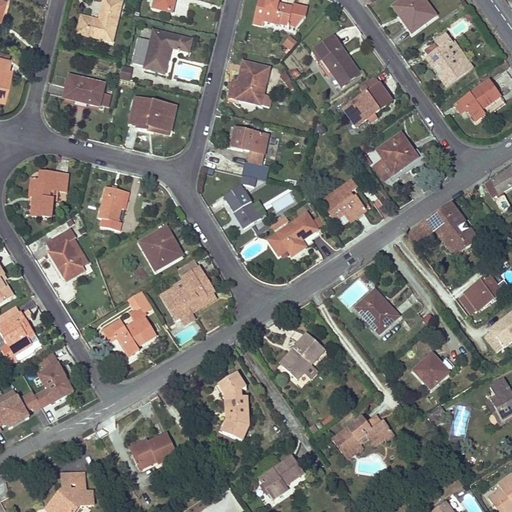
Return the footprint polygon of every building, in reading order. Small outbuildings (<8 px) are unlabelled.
[(82,18),(78,34),(112,42),(121,3),(109,0),(104,0),(99,21),(82,18)] [(172,13),(175,0),(155,0),(153,8),(172,13)] [(422,0),(402,0),(394,6),(408,25),(407,27),(412,34),(435,17),(422,0)] [(259,2),(252,25),(262,28),(263,23),(289,30),(290,28),(296,29),(305,18),(307,10),(293,7),(292,10),(278,6),(278,4),(267,1),(266,4),(259,2)] [(138,38),(132,64),(145,67),(144,69),(165,74),(171,48),(188,52),(191,41),(153,32),(151,41),(138,38)] [(292,52),(298,42),(289,36),(282,46),(292,52)] [(438,50),(429,57),(426,59),(446,87),(472,68),(465,59),(464,60),(458,64),(446,48),(452,44),(446,36),(435,44),(438,50)] [(332,39),(313,53),(319,63),(322,61),(341,88),(359,76),(332,39)] [(461,50),(469,46),(466,39),(458,43),(461,50)] [(435,44),(425,51),(429,57),(438,50),(435,44)] [(452,44),(446,48),(458,64),(464,60),(452,44)] [(0,50),(0,56),(8,58),(10,53),(0,50)] [(8,58),(0,56),(0,94),(5,95),(11,68),(7,68),(10,58),(8,58)] [(244,76),(238,101),(260,107),(263,95),(269,70),(244,64),(241,75),(244,76)] [(131,71),(121,69),(119,80),(129,82),(131,71)] [(227,99),(238,101),(244,76),(241,75),(238,75),(237,81),(233,83),(231,83),(227,99)] [(99,107),(102,95),(104,85),(69,77),(65,99),(99,107)] [(355,128),(367,120),(373,116),(391,103),(374,79),(360,89),(365,96),(343,111),(355,128)] [(470,95),(461,101),(467,110),(475,122),(485,115),(481,111),(499,98),(488,81),(470,94),(470,95)] [(102,95),(99,107),(108,108),(110,97),(102,95)] [(263,95),(260,107),(271,109),(273,98),(263,95)] [(137,129),(146,131),(147,127),(170,132),(176,108),(136,99),(130,124),(138,126),(137,129)] [(467,110),(461,101),(455,105),(461,115),(467,110)] [(373,116),(367,120),(370,124),(376,120),(373,116)] [(147,127),(146,131),(169,136),(170,132),(147,127)] [(235,130),(232,145),(251,149),(250,153),(247,168),(260,171),(267,138),(235,130)] [(401,136),(377,152),(393,176),(416,159),(401,136)] [(511,170),(496,180),(502,193),(511,187),(511,170)] [(32,182),(30,197),(34,198),(32,217),(52,218),(54,201),(50,200),(51,191),(66,193),(68,176),(41,174),(40,182),(32,182)] [(246,178),(245,184),(245,186),(255,188),(257,181),(246,178)] [(491,199),(495,197),(501,194),(502,193),(496,180),(484,186),(491,199)] [(350,196),(357,191),(351,183),(321,204),(335,223),(345,215),(350,224),(365,214),(354,198),(352,200),(350,196)] [(120,223),(123,210),(127,193),(106,188),(99,219),(102,220),(100,228),(121,233),(123,224),(120,223)] [(224,197),(236,218),(239,223),(243,230),(260,219),(240,188),(224,197)] [(370,210),(357,191),(350,196),(352,200),(354,198),(365,214),(370,210)] [(496,198),(496,199),(503,212),(510,209),(503,195),(502,196),(502,195),(496,198)] [(451,205),(425,223),(430,230),(432,228),(435,232),(454,257),(477,242),(470,232),(470,231),(464,223),(463,223),(451,205)] [(302,251),(298,244),(302,242),(317,231),(312,224),(306,215),(291,226),(276,236),(268,241),(273,249),(276,248),(279,252),(285,248),(288,252),(292,258),(302,251)] [(71,219),(65,222),(69,227),(74,225),(71,219)] [(319,219),(312,224),(317,231),(324,227),(319,219)] [(276,236),(291,226),(287,220),(273,230),(276,236)] [(425,223),(419,227),(426,238),(435,232),(432,228),(430,230),(425,223)] [(419,227),(407,236),(411,241),(414,246),(426,238),(419,227)] [(180,258),(174,246),(176,244),(167,228),(140,244),(156,272),(180,258)] [(50,253),(65,278),(83,268),(89,264),(75,240),(76,239),(72,231),(47,245),(51,252),(50,253)] [(176,244),(174,246),(180,258),(183,256),(176,244)] [(276,248),(273,249),(279,258),(288,252),(285,248),(279,252),(276,248)] [(194,260),(178,271),(184,281),(174,287),(176,289),(162,297),(176,322),(181,319),(185,326),(195,320),(191,315),(188,310),(207,298),(198,282),(205,278),(194,260)] [(0,304),(12,297),(2,278),(5,276),(0,268),(0,304)] [(83,268),(65,278),(67,282),(85,271),(83,268)] [(465,296),(460,300),(471,315),(476,310),(477,312),(501,294),(496,287),(495,287),(487,277),(464,294),(465,296)] [(188,310),(191,315),(218,299),(205,278),(198,282),(207,298),(188,310)] [(143,292),(128,301),(135,312),(131,315),(136,322),(125,329),(120,322),(104,332),(111,342),(117,339),(129,358),(139,352),(137,349),(155,338),(144,319),(146,318),(144,316),(153,310),(143,292)] [(374,292),(372,293),(390,312),(392,311),(374,292)] [(390,312),(372,293),(356,309),(379,335),(398,318),(392,311),(390,312)] [(9,348),(2,352),(8,363),(11,366),(18,361),(15,357),(33,346),(29,340),(21,326),(27,322),(23,314),(0,328),(0,333),(7,345),(9,348)] [(491,334),(485,338),(496,353),(502,348),(503,349),(511,341),(511,314),(489,332),(491,334)] [(27,322),(21,326),(29,340),(36,336),(27,322)] [(295,353),(282,368),(297,381),(303,373),(310,366),(311,366),(324,352),(306,335),(292,350),(295,353)] [(421,358),(428,346),(418,340),(410,351),(421,358)] [(292,350),(279,366),(282,368),(295,353),(292,350)] [(8,363),(2,352),(0,353),(0,357),(5,365),(8,363)] [(75,394),(54,353),(39,361),(45,372),(37,376),(45,391),(36,396),(44,410),(51,423),(60,418),(53,406),(61,401),(75,394)] [(431,355),(413,372),(431,390),(449,374),(431,355)] [(310,366),(303,373),(310,380),(317,372),(311,366),(310,366)] [(226,423),(222,434),(242,443),(247,428),(246,399),(241,398),(240,393),(245,390),(236,376),(230,379),(232,382),(223,388),(228,396),(230,423),(226,423)] [(225,399),(226,423),(230,423),(228,396),(223,388),(232,382),(230,379),(216,388),(223,400),(225,399)] [(495,399),(490,402),(502,423),(511,417),(511,395),(503,380),(490,388),(495,399)] [(0,433),(1,433),(0,430),(0,428),(6,426),(8,431),(30,418),(28,413),(34,410),(36,414),(43,410),(41,406),(33,392),(20,399),(15,389),(0,397),(0,433)] [(511,417),(502,423),(490,402),(486,404),(499,428),(511,420),(511,417)] [(332,441),(344,457),(359,446),(367,441),(370,445),(388,432),(382,423),(380,424),(377,426),(373,420),(366,425),(362,420),(332,441)] [(218,432),(222,434),(226,423),(223,422),(218,432)] [(388,432),(370,445),(373,449),(383,441),(385,444),(392,438),(388,432)] [(129,450),(137,467),(155,459),(157,464),(158,466),(177,457),(167,435),(148,444),(147,442),(129,450)] [(359,446),(344,457),(347,461),(362,450),(359,446)] [(267,479),(260,484),(272,502),(288,491),(285,487),(303,475),(292,458),(265,476),(267,479)] [(155,459),(137,467),(139,472),(157,464),(155,459)] [(61,491),(53,502),(62,509),(58,511),(76,511),(80,508),(94,506),(92,493),(86,493),(84,473),(69,475),(71,485),(77,485),(77,490),(64,491),(61,491)] [(69,475),(62,476),(64,491),(77,490),(77,485),(71,485),(69,475)] [(511,511),(511,475),(497,486),(500,491),(488,500),(496,511),(501,508),(503,511),(511,511)] [(53,502),(46,511),(48,511),(58,511),(62,509),(53,502)] [(431,511),(451,511),(445,503),(431,511)]
